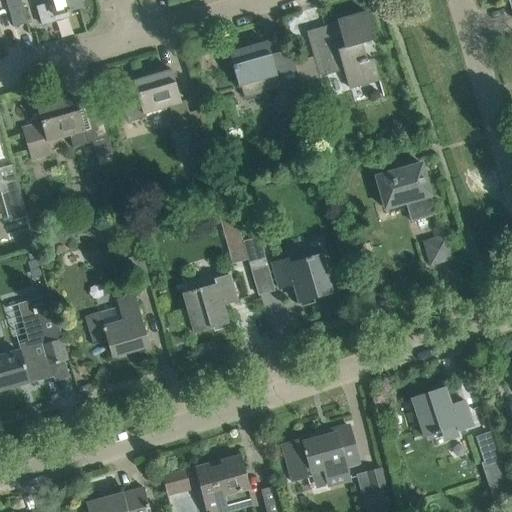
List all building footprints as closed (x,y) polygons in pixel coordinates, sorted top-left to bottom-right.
[(5,0),(13,27),(27,23),(20,0),(5,0)] [(79,0),(49,0),(50,3),(37,7),(42,24),(70,17),(68,12),(82,8),(79,0)] [(357,45),(375,40),(367,13),(337,22),(341,36),(310,45),(319,75),(343,68),(349,87),(379,78),(373,58),(367,60),(366,58),(361,60),(357,45)] [(310,116),(306,101),(304,101),(295,69),(276,75),(267,42),(229,53),(238,86),(240,86),(244,97),(277,88),(278,93),(272,100),(276,114),(298,108),(302,124),(312,122),(310,116)] [(135,89),(120,93),(125,112),(128,122),(145,118),(144,114),(170,107),(176,129),(191,125),(196,138),(210,134),(209,129),(203,109),(189,114),(185,101),(181,102),(171,70),(133,81),(135,89)] [(317,97),(306,101),(310,116),(320,114),(322,110),(319,98),(317,99),(317,97)] [(89,143),(81,117),(86,116),(84,107),(79,109),(75,98),(37,109),(41,123),(22,128),(30,160),(47,156),(44,147),(47,142),(69,135),(73,148),(89,143)] [(92,141),(99,166),(114,161),(107,137),(92,141)] [(410,222),(436,215),(422,164),(376,177),(385,209),(405,203),(410,222)] [(0,183),(3,195),(11,223),(27,218),(19,191),(12,165),(0,168),(0,183)] [(218,213),(225,238),(240,234),(233,209),(218,213)] [(424,242),(430,265),(453,258),(447,235),(424,242)] [(251,270),(268,265),(260,236),(242,241),(251,270)] [(128,258),(135,286),(138,289),(149,285),(142,253),(128,258)] [(279,289),(289,286),(291,294),(296,292),(299,303),(332,293),(321,255),(290,264),(288,259),(272,264),(279,289)] [(183,294),(194,332),(228,323),(223,305),(237,301),(230,275),(215,279),(216,284),(183,294)] [(117,300),(119,307),(85,317),(93,345),(109,341),(113,356),(145,345),(131,296),(117,300)] [(0,354),(0,388),(29,380),(29,379),(38,376),(40,381),(53,377),(50,366),(69,360),(52,301),(33,307),(34,311),(36,311),(37,314),(35,315),(43,342),(30,346),(31,350),(1,359),(0,354)] [(411,399),(424,436),(456,425),(458,430),(473,425),(465,400),(450,405),(444,388),(411,399)] [(303,438),(281,443),(286,463),(292,482),(309,477),(307,473),(312,472),(322,469),(327,484),(328,488),(351,481),(347,468),(359,464),(354,445),(349,426),(329,431),(330,435),(304,442),(303,438)] [(501,461),(492,433),(476,438),(490,481),(506,476),(501,461)] [(195,488),(194,485),(198,483),(206,511),(227,511),(253,505),(240,456),(162,476),(167,496),(195,488)] [(372,494),(362,497),(366,511),(368,511),(390,506),(380,469),(366,473),(372,494)] [(266,511),(280,511),(273,486),(260,490),(266,511)] [(88,511),(150,511),(144,488),(86,503),(88,511)]
